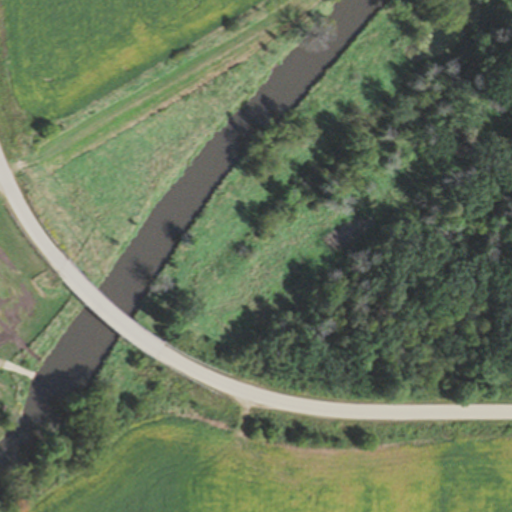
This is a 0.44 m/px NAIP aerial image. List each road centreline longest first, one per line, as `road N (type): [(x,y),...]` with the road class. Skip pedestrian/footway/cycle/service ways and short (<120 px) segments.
road 1 (residential): [(511,411),(343,409),(279,399),(215,381),(138,341)]
road 2 (residential): [(82,297),(24,221),(0,173)]
